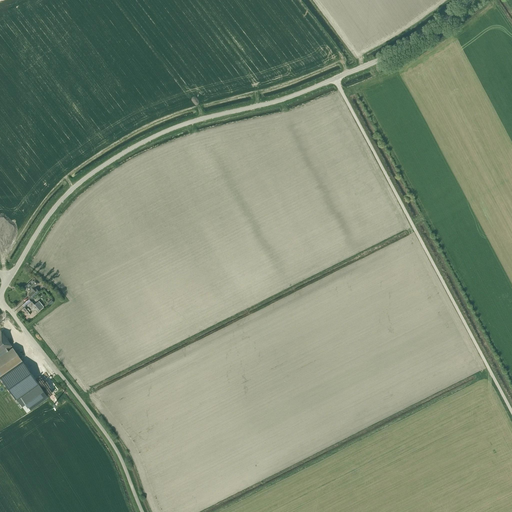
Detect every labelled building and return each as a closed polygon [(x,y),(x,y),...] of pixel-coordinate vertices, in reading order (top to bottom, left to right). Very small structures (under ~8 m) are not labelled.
[(34,287),(35,286),(38,283),(34,278),(25,287),(29,291),(31,290),(31,291),(28,295),(31,299),(38,292),(34,287)] [(32,312),(31,311),(33,310),(34,311),(35,310),(37,312),(39,310),(44,306),(39,301),(34,305),(31,301),(25,306),(23,308),(28,315),(32,312)] [(0,374),(21,360),(12,347),(8,351),(7,350),(12,346),(0,330),(0,329),(0,374)] [(16,398),(27,390),(37,383),(22,361),(0,376),(0,377),(15,399),(16,398)] [(48,397),(38,383),(15,399),(25,413),(48,397)]
